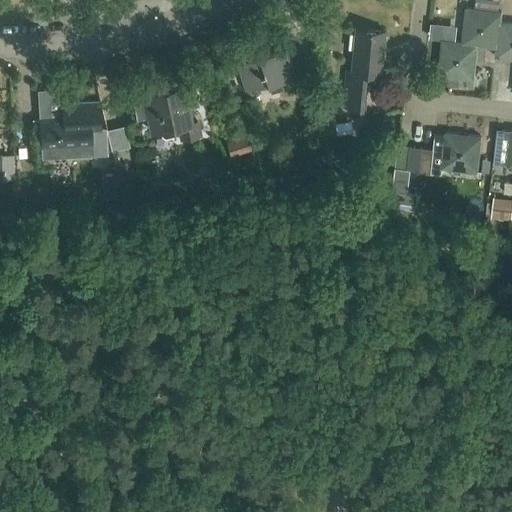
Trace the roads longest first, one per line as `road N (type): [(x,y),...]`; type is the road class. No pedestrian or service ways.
road 1 (track): [(511,501),(380,479),(283,489),(121,467)]
road 2 (residential): [(0,48),(118,38),(229,0)]
road 3 (residential): [(511,115),(433,107),(413,92),(420,0)]
road 4 (track): [(121,467),(0,452)]
